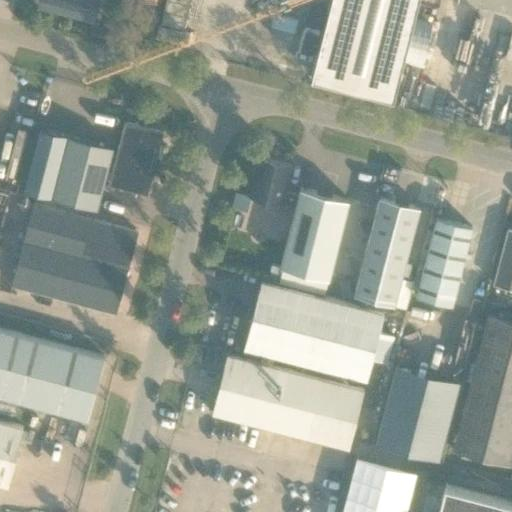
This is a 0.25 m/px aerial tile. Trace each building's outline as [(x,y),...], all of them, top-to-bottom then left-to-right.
[(37,0),(38,1),(92,16),(96,0),(37,0)] [(166,0),(161,21),(185,27),(191,0),(166,0)] [(334,0),(315,77),(396,97),(405,63),(405,62),(416,17),(420,0),(334,0)] [(93,26),(91,34),(107,38),(109,30),(93,26)] [(432,85),(427,109),(466,116),(471,92),(432,85)] [(162,131),(124,121),(108,183),(146,193),(162,131)] [(15,176),(27,129),(18,127),(5,173),(15,176)] [(67,134),(39,127),(23,188),(51,195),(67,134)] [(67,134),(51,195),(97,207),(113,145),(67,133),(67,134)] [(301,187),(299,193),(284,189),(290,164),(260,156),(250,194),(281,202),(281,201),(296,205),(281,266),(282,266),(327,278),(328,278),(349,199),(301,187)] [(420,207),(380,197),(354,295),(394,305),(420,207)] [(137,231),(33,203),(11,284),(115,311),(137,231)] [(416,295),(451,304),(472,226),(437,217),(416,295)] [(511,229),(509,228),(494,284),(506,287),(505,291),(511,293),(511,229)] [(327,278),(282,266),(278,281),(324,293),(327,278)] [(366,379),(384,312),(261,280),(244,347),(366,379)] [(486,298),(482,311),(496,315),(499,301),(486,298)] [(452,450),(510,465),(511,457),(511,319),(488,313),(452,450)] [(0,394),(87,417),(104,355),(0,327),(0,394)] [(394,335),(379,331),(372,358),(378,359),(376,368),(385,370),(394,335)] [(227,353),(212,412),(348,447),(363,388),(227,353)] [(459,379),(394,362),(373,442),(439,458),(459,379)] [(0,481),(8,484),(23,425),(0,418),(0,481)] [(357,454),(341,511),(405,511),(416,469),(357,454)] [(511,511),(511,498),(446,481),(437,511),(511,511)]
